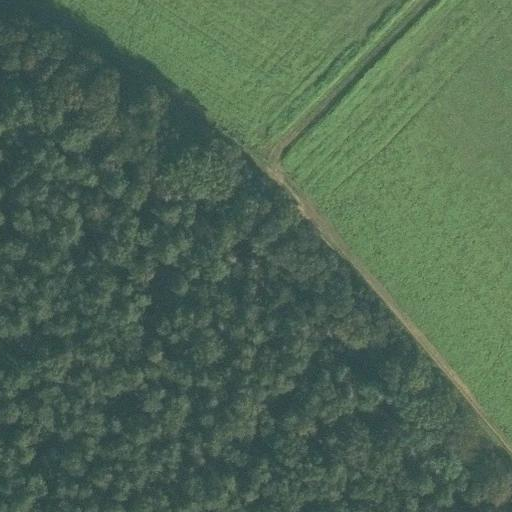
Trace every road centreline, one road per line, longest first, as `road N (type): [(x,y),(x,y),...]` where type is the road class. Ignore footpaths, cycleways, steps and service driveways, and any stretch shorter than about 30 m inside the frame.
road 1 (track): [(254,173),(511,472)]
road 2 (track): [(0,4),(254,173)]
road 3 (track): [(427,0),(254,173)]
